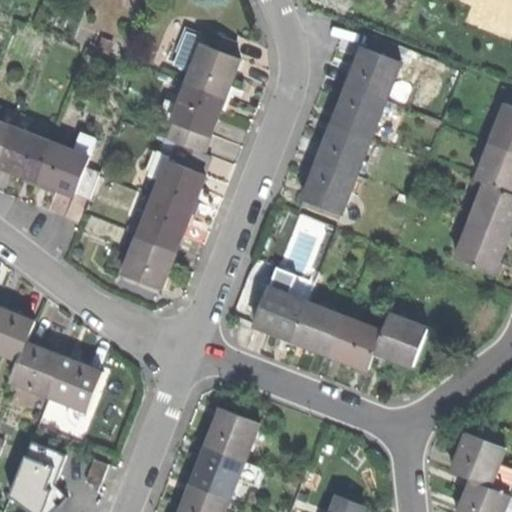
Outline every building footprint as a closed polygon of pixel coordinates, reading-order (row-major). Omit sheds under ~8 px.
[(189,47),(201,52),(204,45),(208,34),(196,30),(189,47)] [(208,34),(204,45),(232,56),(238,41),(209,30),(208,34)] [(115,44),(103,39),(99,50),(110,55),(115,44)] [(201,52),(189,83),(227,98),(233,83),(242,60),(232,56),(204,45),(201,52)] [(357,69),(349,88),(386,102),(401,64),(364,50),(357,69)] [(174,120),(213,135),(220,118),(227,98),(189,83),(183,98),(174,120)] [(342,108),(335,124),(372,138),(386,102),(349,88),(342,108)] [(158,114),(174,120),(183,98),(176,95),(174,99),(170,97),(167,103),(163,102),(158,114)] [(511,105),(507,103),(493,140),(511,147),(511,105)] [(19,119),(16,128),(29,133),(32,124),(19,119)] [(206,154),(213,135),(174,120),(167,139),(179,143),(206,154)] [(0,164),(1,165),(16,128),(0,121),(0,164)] [(329,141),(322,158),(359,172),(372,138),(335,124),(329,141)] [(19,172),(40,180),(54,143),(29,133),(16,128),(1,165),(19,172)] [(82,135),(76,151),(92,157),(98,141),(82,135)] [(478,178),(488,182),(511,191),(511,147),(493,140),(478,178)] [(88,168),(92,157),(76,151),(54,143),(40,180),(59,187),(77,194),(88,168)] [(179,143),(172,162),(204,174),(211,156),(206,154),(179,143)] [(306,200),(343,214),(359,172),(322,158),(314,180),(306,200)] [(170,161),(155,198),(193,213),(200,193),(207,175),(204,174),(172,162),(170,161)] [(102,173),(88,168),(77,194),(92,200),(102,173)] [(511,191),(488,182),(474,219),(510,233),(511,227),(511,191)] [(155,198),(140,237),(178,251),(185,233),(193,213),(155,198)] [(458,258),(495,272),(501,255),(510,233),(474,219),(458,258)] [(126,274),(163,288),(171,270),(178,251),(140,237),(126,274)] [(272,332),(293,340),(307,303),(270,288),(256,326),(272,332)] [(345,317),(307,303),(293,340),(312,347),(331,354),(345,317)] [(15,314),(0,308),(0,351),(21,360),(28,342),(36,322),(15,314)] [(390,313),(383,331),(376,350),(397,357),(414,364),(428,327),(390,313)] [(383,331),(345,317),(331,354),(349,361),(369,369),(376,350),(383,331)] [(47,350),(28,342),(21,360),(13,380),(52,395),(67,357),(47,350)] [(84,364),(67,357),(52,395),(90,410),(105,372),(84,364)] [(261,424),(223,409),(216,429),(209,446),(247,461),(261,424)] [(478,478),(494,484),(508,447),(471,433),(464,450),(457,470),(478,478)] [(241,478),(247,461),(209,446),(202,465),(195,485),(233,499),(241,478)] [(87,511),(95,492),(55,479),(60,462),(31,452),(14,503),(41,511),(87,511)] [(110,466),(94,461),(87,483),(102,488),(110,466)] [(264,467),(247,461),(241,478),(258,484),(264,467)] [(504,511),(511,493),(511,491),(494,484),(478,478),(469,499),(464,511),(504,511)] [(227,511),(233,499),(195,485),(188,504),(184,511),(227,511)] [(341,496),(334,511),(364,511),(367,506),(341,496)]
